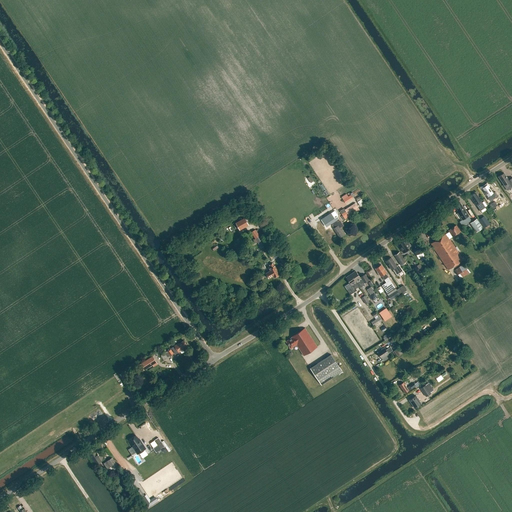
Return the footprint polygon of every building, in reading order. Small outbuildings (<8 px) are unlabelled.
[(511,178),(509,181),(504,173),(499,177),(504,185),(504,186),(507,190),(511,187),(511,186),(511,178)] [(489,200),(493,198),(491,195),(492,193),(487,185),(483,188),(489,197),(487,198),(489,200)] [(481,201),(475,193),(470,196),(476,205),(479,209),(481,211),(486,208),(484,205),(481,201)] [(345,203),(353,198),(351,194),(343,199),(345,203)] [(360,206),(367,202),(364,197),(357,201),(360,206)] [(345,219),(359,210),(355,203),(345,210),(346,212),(342,214),(345,219)] [(463,220),(468,216),(460,204),(455,207),(459,212),(458,213),(463,220)] [(331,213),(321,219),(324,225),(327,223),(328,226),(339,219),(337,216),(334,218),(331,213)] [(484,216),(478,220),(484,228),(489,224),(484,216)] [(249,225),(245,218),(236,223),(240,230),(249,225)] [(477,233),(483,229),(477,220),(471,224),(477,233)] [(340,227),(343,225),(340,222),(337,224),(335,222),(333,223),(334,224),(333,225),(335,228),(333,228),(339,238),(345,234),(340,227)] [(460,231),(456,225),(448,230),(449,232),(446,234),(431,244),(448,270),(463,260),(449,239),(460,231)] [(266,245),(258,233),(256,229),(251,232),(255,238),(256,240),(254,241),(256,243),(257,242),(261,248),(266,245)] [(408,250),(407,248),(411,246),(407,241),(404,243),(402,240),(397,244),(404,253),(408,250)] [(417,244),(412,248),(416,255),(422,252),(417,244)] [(401,266),(406,262),(399,252),(394,255),(401,266)] [(391,258),(385,261),(391,270),(393,269),(397,275),(402,271),(398,265),(397,266),(391,258)] [(274,266),(273,263),(269,265),(271,268),(269,269),(270,271),(266,273),(269,278),(273,276),(274,278),(278,275),(277,274),(279,273),(275,266),(274,266)] [(461,278),(470,272),(465,263),(455,269),(461,278)] [(385,273),(387,273),(381,265),(375,269),(381,277),(382,276),(386,283),(382,285),(386,292),(388,296),(397,291),(385,273)] [(416,276),(421,273),(416,266),(412,269),(416,276)] [(360,278),(355,271),(350,274),(359,286),(360,288),(365,285),(363,283),(368,280),(365,275),(360,278)] [(355,289),(359,286),(350,274),(346,277),(352,286),(347,289),(350,294),(356,290),(355,289)] [(389,311),(382,315),(385,321),(392,316),(389,311)] [(374,326),(382,320),(379,316),(371,322),(374,326)] [(317,347),(305,328),(292,337),(286,341),(291,349),(296,345),(304,356),(317,347)] [(185,342),(184,340),(179,344),(179,343),(174,346),(179,352),(183,349),(183,348),(187,346),(186,344),(185,342)] [(392,351),(390,348),(386,350),(384,348),(381,350),(381,351),(378,353),(381,358),(382,358),(384,361),(390,357),(388,354),(392,351)] [(396,357),(402,353),(399,348),(392,352),(396,357)] [(167,358),(168,357),(174,354),(171,350),(164,354),(167,358)] [(342,371),(331,354),(310,368),(315,376),(319,382),(322,385),(342,371)] [(140,365),(144,371),(157,363),(153,357),(140,365)] [(419,385),(418,382),(414,384),(413,383),(410,386),(410,387),(407,388),(403,383),(399,385),(405,393),(409,390),(409,391),(415,386),(416,387),(419,385)] [(426,396),(431,393),(430,392),(433,390),(428,383),(420,388),(426,396)] [(415,408),(421,404),(416,396),(409,400),(415,408)] [(139,441),(135,435),(129,439),(132,444),(131,444),(137,454),(146,449),(140,440),(139,441)] [(164,446),(158,437),(154,440),(157,445),(153,448),(156,452),(164,446)] [(96,453),(93,448),(87,452),(96,464),(100,462),(97,458),(99,456),(96,452),(96,453)] [(114,469),(118,466),(112,457),(104,463),(108,469),(111,467),(112,467),(114,469)] [(130,484),(135,481),(130,469),(124,472),(130,484)]
